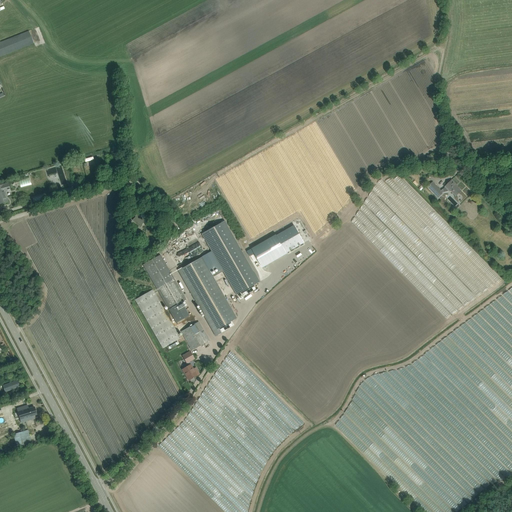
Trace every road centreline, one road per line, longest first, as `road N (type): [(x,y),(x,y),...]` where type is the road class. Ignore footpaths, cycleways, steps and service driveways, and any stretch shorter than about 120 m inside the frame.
road 1 (track): [(511,221),(444,145),(437,86),(446,0)]
road 2 (secondary): [(109,511),(0,304)]
